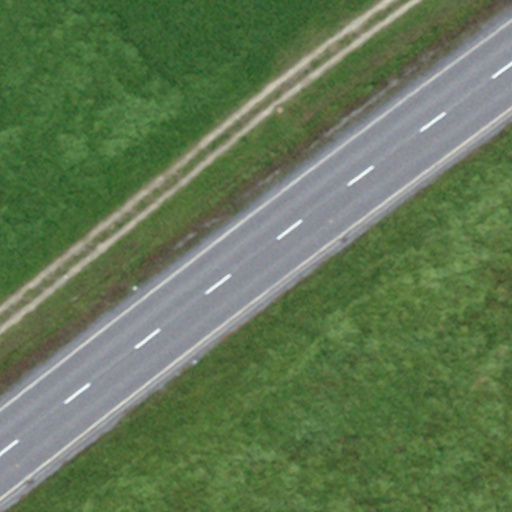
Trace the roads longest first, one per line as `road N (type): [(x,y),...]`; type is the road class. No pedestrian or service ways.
road 1 (primary): [(511,57),(385,147),(0,456)]
road 2 (track): [(0,316),(400,0)]
